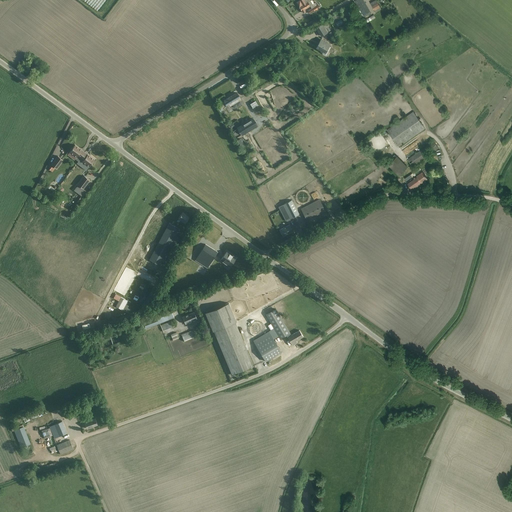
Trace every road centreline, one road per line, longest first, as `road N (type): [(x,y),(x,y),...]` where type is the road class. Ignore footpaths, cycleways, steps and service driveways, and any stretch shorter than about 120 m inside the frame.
road 1 (unclassified): [(106,511),(79,449),(82,436),(244,380),(347,317)]
road 2 (unclassified): [(112,145),(284,38),(290,22),(276,0)]
road 3 (unclassified): [(267,258),(386,194),(465,194)]
road 4 (unclassified): [(347,317),(417,369),(511,417)]
road 5 (unclassified): [(267,258),(112,145)]
road 6 (unclassified): [(112,145),(0,62)]
